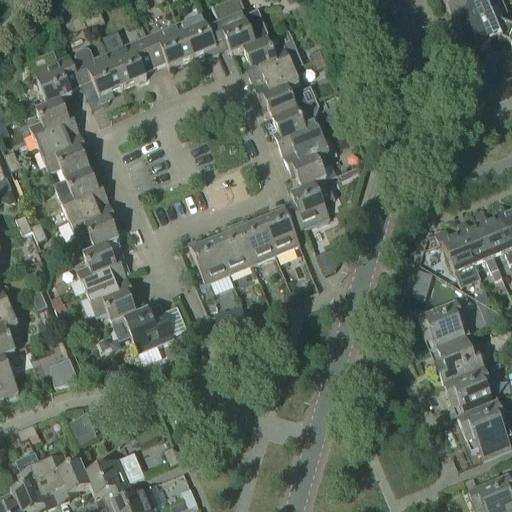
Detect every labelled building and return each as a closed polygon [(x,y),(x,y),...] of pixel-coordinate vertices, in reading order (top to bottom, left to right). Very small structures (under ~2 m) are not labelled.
[(442,1),(441,2),(450,24),(451,23),(486,8),(499,3),(498,0),(445,0),(442,1)] [(451,23),(455,32),(468,27),(479,53),(502,44),(508,47),(511,38),(511,31),(508,29),(493,23),(486,8),(451,23)] [(304,9),(294,13),(301,29),(311,25),(304,9)] [(240,15),(215,25),(230,61),(242,55),(255,49),(254,49),(266,44),(255,18),(243,23),(240,15)] [(100,16),(91,20),(96,31),(104,27),(100,16)] [(200,17),(177,27),(192,64),(208,57),(210,63),(218,59),(200,17)] [(91,20),(83,23),(88,34),(96,31),(91,20)] [(143,27),(137,30),(155,73),(166,68),(168,74),(192,64),(177,27),(148,39),(143,27)] [(139,43),(107,57),(122,93),(146,83),(144,77),(155,73),(137,30),(134,31),(139,43)] [(255,49),(242,55),(252,77),(247,79),(252,92),(293,75),(282,51),(271,55),(266,44),(254,49),(255,49)] [(122,93),(107,57),(94,62),(91,54),(87,52),(78,55),(76,60),(78,64),(71,67),(81,90),(91,86),(101,109),(109,106),(106,100),(122,93)] [(319,54),(309,58),(312,66),(322,62),(319,54)] [(81,90),(71,67),(68,60),(32,75),(47,110),(60,105),(60,106),(72,101),(69,95),(81,90)] [(322,62),(312,66),(316,74),(326,70),(322,62)] [(293,75),(252,92),(257,103),(262,102),(271,124),(315,106),(308,88),(300,91),(293,75)] [(39,126),(28,131),(38,155),(79,138),(74,126),(69,128),(60,106),(60,105),(47,110),(35,115),(39,126)] [(315,106),(271,124),(281,147),(276,149),(281,161),(322,144),(317,132),(316,108),(315,106)] [(348,124),(338,128),(342,136),(351,132),(348,124)] [(351,132),(342,136),(345,144),(355,140),(351,132)] [(79,138),(38,155),(48,178),(60,174),(64,185),(89,175),(80,152),(84,150),(79,138)] [(322,144),(281,161),(286,174),(291,172),(300,194),(301,194),(313,189),(325,184),(320,173),(332,168),(330,163),(335,160),(328,142),(322,144)] [(13,156),(3,160),(6,169),(17,164),(13,156)] [(17,164),(6,169),(10,177),(20,173),(17,164)] [(69,196),(57,201),(67,225),(108,207),(103,196),(99,198),(89,175),(64,185),(69,196)] [(175,196),(196,188),(192,179),(172,187),(175,196)] [(300,194),(289,199),(304,235),(328,224),(313,189),(301,194),(300,194)] [(108,207),(67,225),(77,248),(89,243),(94,254),(107,249),(119,245),(109,222),(113,220),(108,207)] [(275,218),(259,225),(274,261),(299,250),(281,209),(273,212),(275,218)] [(495,213),(499,222),(511,253),(511,252),(511,216),(507,218),(503,209),(495,213)] [(484,217),(476,221),(480,230),(493,261),(504,256),(509,268),(511,266),(511,252),(511,253),(499,222),(488,226),(484,217)] [(25,219),(15,224),(18,232),(28,227),(25,219)] [(241,226),(234,229),(251,270),(274,261),(259,225),(244,231),(241,226)] [(465,225),(457,228),(461,238),(474,269),(475,269),(485,264),(494,285),(502,282),(493,261),(480,230),(469,234),(465,225)] [(28,227),(18,232),(21,240),(32,236),(30,231),(28,227)] [(40,227),(30,231),(32,236),(33,239),(43,235),(40,227)] [(230,237),(213,244),(228,280),(251,270),(234,229),(227,232),(230,237)] [(445,233),(434,238),(439,248),(441,247),(454,278),(467,272),(472,284),(480,281),(475,269),(474,269),(461,238),(449,243),(445,233)] [(43,235),(33,239),(37,247),(47,243),(43,235)] [(195,245),(187,249),(204,290),(228,280),(213,244),(197,251),(195,245)] [(87,270),(75,275),(85,299),(126,282),(121,270),(116,272),(107,249),(94,254),(82,259),(87,270)] [(326,260),(316,264),(323,280),(338,274),(341,262),(335,257),(326,260)] [(126,282),(85,299),(95,323),(107,318),(112,330),(123,325),(136,319),(136,318),(127,296),(131,295),(126,282)] [(0,321),(12,316),(3,293),(0,294),(0,321)] [(298,294),(290,297),(294,307),(302,303),(298,294)] [(484,294),(473,298),(485,307),(489,306),(484,294)] [(40,295),(30,299),(34,307),(43,303),(40,295)] [(290,297),(282,301),(286,310),(294,307),(290,297)] [(60,300),(50,304),(54,313),(64,309),(60,300)] [(43,303),(34,307),(37,315),(47,311),(43,303)] [(455,307),(415,323),(429,357),(469,340),(455,307)] [(64,309),(54,313),(57,321),(67,317),(64,309)] [(240,309),(215,320),(222,337),(248,326),(244,316),(240,309)] [(123,325),(138,360),(174,345),(162,315),(150,319),(148,313),(136,318),(136,319),(123,325)] [(252,313),(244,316),(248,326),(256,323),(252,313)] [(12,316),(0,321),(0,363),(4,362),(16,357),(11,345),(22,340),(12,316)] [(469,340),(429,357),(443,390),(483,373),(469,340)] [(193,349),(178,351),(180,364),(195,362),(193,349)] [(0,405),(19,397),(4,362),(0,363),(0,405)] [(69,364),(50,371),(54,393),(79,387),(69,364)] [(483,373),(443,390),(457,423),(497,406),(483,373)] [(497,406),(457,423),(471,457),(478,454),(482,465),(510,453),(506,442),(511,440),(497,406)] [(33,429),(25,432),(28,442),(29,442),(32,448),(39,445),(33,429)] [(25,432),(16,436),(20,445),(28,442),(25,432)] [(171,451),(162,456),(169,472),(178,468),(171,451)] [(85,478),(84,479),(90,491),(89,491),(94,503),(143,482),(133,459),(120,464),(85,478)] [(63,460),(40,469),(57,510),(69,505),(67,501),(89,491),(90,491),(84,479),(85,478),(80,466),(68,471),(63,460)] [(21,491),(9,496),(14,508),(15,508),(16,511),(40,511),(43,511),(52,511),(57,510),(40,469),(37,471),(36,470),(31,468),(25,470),(23,476),(16,480),(21,491)] [(511,511),(511,492),(507,480),(467,497),(472,511),(511,511)] [(189,493),(179,498),(183,506),(193,502),(189,493)] [(153,511),(146,494),(104,511),(153,511)] [(193,502),(183,506),(185,511),(190,511),(196,510),(193,502)]
